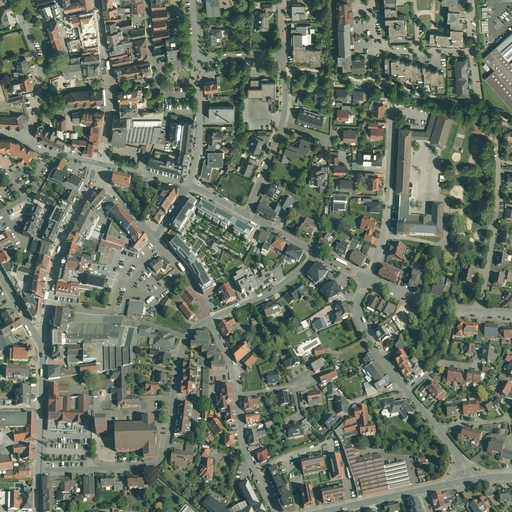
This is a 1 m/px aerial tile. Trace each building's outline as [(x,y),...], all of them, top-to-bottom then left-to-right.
[(76,0),(77,1),(75,1),(77,9),(93,6),(92,0),(76,0)] [(143,0),(132,2),(132,6),(132,12),(144,11),(143,0)] [(151,0),(152,10),(166,9),(165,4),(169,4),(168,0),(151,0)] [(206,0),(207,5),(208,5),(209,15),(208,15),(208,16),(220,15),(220,14),(219,14),(218,2),(225,2),(226,6),(232,3),(230,0),(206,0)] [(351,0),(340,1),(338,1),(339,9),(338,9),(338,14),(339,14),(339,21),(352,20),(352,13),(352,12),(352,9),(351,8),(351,0)] [(396,0),(391,0),(384,0),(385,16),(397,15),(396,0)] [(457,0),(441,0),(442,3),(449,3),(448,10),(460,11),(460,2),(457,2),(457,0)] [(70,2),(64,3),(65,9),(66,10),(67,10),(77,9),(75,1),(70,2)] [(56,2),(46,4),(49,16),(59,13),(56,2)] [(300,5),(292,5),(292,19),(300,19),(305,19),(305,4),(300,5)] [(117,5),(104,6),(105,14),(111,14),(111,12),(114,11),(114,13),(118,13),(119,13),(121,13),(121,7),(121,5),(117,5)] [(166,9),(152,10),(153,20),(168,18),(167,9),(166,9)] [(460,11),(448,10),(448,20),(451,21),(450,28),(462,29),(462,21),(459,21),(460,11)] [(94,11),(80,13),(82,24),(95,21),(94,11)] [(267,12),(257,12),(257,27),(260,27),(260,30),(267,30),(267,12)] [(119,14),(105,14),(105,22),(121,19),(121,16),(126,16),(126,13),(121,13),(119,13),(119,14)] [(397,15),(385,16),(386,20),(388,20),(390,37),(406,36),(405,20),(404,20),(403,15),(397,15)] [(131,18),(106,23),(107,31),(119,29),(121,29),(122,29),(133,27),(131,18)] [(165,19),(154,20),(155,29),(166,28),(165,19)] [(55,21),(46,24),(52,39),(60,36),(61,36),(58,29),(60,29),(57,22),(55,21)] [(95,21),(82,24),(74,25),(75,33),(79,32),(84,31),(97,28),(95,21)] [(351,51),(349,22),(337,22),(339,52),(351,51)] [(311,25),(297,25),(297,28),(291,29),(291,33),(293,33),(293,36),(291,36),(291,44),(293,44),(306,44),(306,33),(311,33),(311,25)] [(74,28),(64,30),(67,40),(81,38),(80,34),(76,35),(75,35),(74,28)] [(97,28),(84,31),(84,33),(85,37),(97,35),(97,28)] [(145,28),(131,31),(132,36),(133,39),(146,36),(145,28)] [(169,28),(152,30),(153,40),(170,37),(169,28)] [(450,35),(430,34),(429,45),(452,47),(452,44),(455,44),(456,43),(462,44),(463,34),(462,34),(463,29),(462,29),(450,28),(450,35)] [(119,29),(107,31),(109,42),(122,40),(122,39),(120,40),(120,37),(119,29)] [(128,34),(123,34),(122,31),(121,29),(119,29),(120,37),(123,37),(123,39),(124,39),(129,38),(128,34)] [(220,29),(206,30),(207,39),(208,39),(208,47),(216,46),(215,37),(221,36),(221,33),(221,32),(221,33),(220,29)] [(511,33),(497,47),(511,63),(511,61),(511,33)] [(85,37),(83,37),(85,46),(90,45),(98,44),(97,35),(85,37)] [(60,36),(52,39),(57,52),(63,50),(64,48),(60,36)] [(177,36),(166,38),(167,46),(168,57),(168,59),(181,57),(180,49),(179,49),(177,36)] [(81,38),(67,40),(69,48),(76,47),(82,47),(85,46),(83,37),(81,38)] [(142,44),(141,38),(145,37),(146,37),(134,39),(135,41),(136,47),(138,56),(138,58),(147,57),(147,47),(147,44),(143,45),(142,44)] [(164,38),(154,40),(155,47),(165,46),(164,38)] [(122,40),(109,42),(111,51),(125,49),(124,43),(123,44),(123,43),(125,42),(124,39),(123,39),(122,40)] [(98,44),(90,45),(90,46),(82,47),(82,49),(83,54),(92,53),(100,52),(98,44)] [(317,48),(309,48),(309,47),(306,48),(306,44),(293,44),(294,59),(311,59),(311,65),(321,65),(321,49),(317,49),(317,48)] [(167,46),(154,48),(156,59),(168,57),(167,46)] [(511,64),(511,63),(497,47),(483,59),(494,71),(485,79),(511,110),(511,64)] [(125,49),(111,51),(112,58),(128,55),(127,52),(128,52),(127,48),(125,49)] [(92,53),(85,55),(85,59),(83,59),(81,59),(82,62),(100,60),(100,52),(92,53)] [(351,54),(338,55),(338,63),(343,63),(343,69),(352,68),(351,59),(351,54)] [(128,55),(112,58),(113,65),(131,62),(130,55),(128,55)] [(360,57),(355,58),(355,59),(351,59),(352,68),(352,70),(356,70),(365,70),(365,58),(360,58),(360,57)] [(26,58),(16,60),(17,66),(18,66),(18,70),(17,71),(23,70),(28,69),(26,62),(25,59),(26,59),(26,58)] [(396,59),(391,60),(391,58),(385,58),(385,62),(385,72),(386,72),(386,70),(391,70),(391,71),(392,71),(392,73),(392,72),(398,72),(398,73),(398,75),(399,75),(399,74),(404,74),(404,75),(405,75),(405,77),(405,76),(411,76),(411,77),(411,79),(412,79),(412,78),(417,77),(417,79),(418,79),(417,67),(417,65),(412,65),(412,61),(409,62),(409,63),(404,64),(404,61),(399,62),(399,58),(396,58),(396,59)] [(82,62),(61,64),(66,78),(102,74),(100,60),(82,62)] [(466,61),(456,61),(456,66),(456,75),(457,75),(457,79),(467,78),(467,71),(468,71),(468,68),(467,68),(466,61)] [(149,63),(139,64),(142,75),(152,72),(150,64),(149,63)] [(139,64),(114,69),(116,79),(124,78),(124,76),(134,74),(134,76),(142,75),(139,64)] [(438,69),(435,69),(435,71),(430,71),(430,69),(425,69),(425,65),(422,65),(422,67),(417,67),(418,79),(418,81),(424,81),(424,83),(431,83),(431,85),(437,84),(437,87),(444,86),(443,73),(438,73),(438,69)] [(28,114),(23,94),(8,97),(1,69),(0,68),(0,125),(9,126),(14,126),(14,125),(15,127),(19,126),(24,125),(26,121),(27,119),(28,118),(29,116),(28,114)] [(29,77),(19,78),(19,79),(20,83),(21,89),(31,87),(29,77)] [(467,78),(457,79),(457,83),(456,83),(457,92),(458,96),(463,96),(468,96),(468,89),(469,89),(469,85),(468,85),(467,79),(467,78)] [(276,98),(275,82),(262,82),(262,80),(251,80),(251,88),(248,88),(248,97),(262,97),(262,100),(268,100),(268,101),(269,102),(271,102),(272,101),(272,99),(276,98)] [(217,81),(204,82),(206,98),(209,98),(212,97),(212,96),(211,92),(218,91),(217,81)] [(141,86),(118,92),(119,97),(119,98),(120,98),(121,98),(121,100),(120,100),(121,105),(120,105),(121,108),(121,114),(138,113),(137,99),(142,99),(141,86)] [(325,87),(312,86),(311,100),(316,100),(316,96),(324,97),(325,87)] [(103,89),(71,91),(71,93),(65,93),(66,106),(84,105),(103,104),(103,100),(103,89)] [(355,90),(347,89),(347,90),(347,91),(347,90),(347,94),(353,94),(353,102),(359,103),(359,100),(363,100),(364,91),(356,91),(356,93),(355,93),(355,90)] [(347,90),(337,90),(336,99),(347,100),(347,94),(347,91),(347,90)] [(305,99),(299,97),(297,104),(303,106),(305,99)] [(380,105),(374,105),(373,115),(383,115),(384,105),(380,105)] [(234,106),(209,106),(209,119),(234,119),(234,106)] [(311,113),(300,110),(297,120),(312,125),(320,128),(323,117),(313,114),(312,116),(310,116),(311,113)] [(342,110),(341,110),(341,111),(338,111),(337,120),(343,120),(343,121),(345,121),(348,118),(348,111),(342,110)] [(453,114),(440,110),(439,113),(433,111),(426,132),(421,132),(421,136),(424,136),(424,139),(431,139),(430,142),(443,146),(453,114)] [(82,111),(73,112),(73,119),(81,120),(82,111)] [(92,112),(82,111),(81,120),(81,121),(91,123),(93,123),(94,113),(92,113),(92,112)] [(104,113),(94,111),(94,113),(93,123),(92,124),(101,125),(102,126),(104,113)] [(127,116),(117,117),(115,127),(148,126),(148,121),(132,121),(132,116),(127,116)] [(53,132),(44,128),(43,124),(38,125),(34,133),(34,135),(35,137),(36,138),(37,139),(43,142),(42,142),(48,145),(53,147),(54,147),(59,149),(62,150),(64,143),(65,137),(65,117),(56,120),(56,133),(53,132)] [(184,121),(182,121),(182,120),(177,120),(172,120),(172,122),(171,121),(171,124),(172,124),(171,131),(170,131),(170,134),(171,134),(170,141),(173,142),(173,143),(179,144),(180,140),(182,141),(181,148),(180,148),(180,149),(190,151),(191,149),(192,149),(192,146),(191,146),(192,139),(193,139),(193,137),(192,137),(192,135),(193,135),(194,132),(193,132),(193,125),(194,125),(195,123),(194,123),(194,121),(184,120),(184,121)] [(92,124),(92,127),(90,137),(94,138),(94,141),(99,141),(101,125),(92,124)] [(485,128),(473,124),(471,131),(483,134),(483,135),(483,134),(485,128)] [(148,126),(115,127),(114,130),(115,130),(114,136),(113,141),(113,143),(114,143),(114,144),(114,142),(124,144),(125,141),(134,142),(134,141),(141,142),(142,141),(152,143),(153,136),(157,137),(161,126),(157,126),(148,126)] [(377,128),(371,128),(371,137),(375,138),(376,139),(378,139),(379,138),(382,138),(383,128),(377,128)] [(410,128),(400,128),(397,191),(400,191),(400,195),(408,196),(408,194),(408,184),(410,138),(414,138),(414,135),(419,135),(419,132),(420,132),(419,131),(411,131),(410,128)] [(348,131),(344,130),(343,141),(355,141),(356,131),(351,131),(351,130),(348,130),(348,131)] [(221,131),(213,131),(212,133),(209,132),(209,135),(208,135),(208,137),(208,142),(209,142),(216,143),(217,143),(218,139),(217,139),(217,137),(221,138),(221,131)] [(257,138),(254,137),(251,145),(250,145),(251,146),(250,147),(255,149),(254,150),(258,152),(260,150),(259,148),(259,147),(259,146),(261,147),(261,146),(260,146),(261,146),(261,145),(261,144),(262,144),(263,141),(263,140),(257,138)] [(16,142),(13,140),(9,138),(4,140),(4,138),(0,138),(0,148),(1,149),(1,150),(6,149),(6,150),(14,154),(14,153),(18,155),(17,156),(27,162),(33,150),(29,148),(27,147),(26,147),(24,146),(25,145),(20,142),(20,143),(16,141),(16,142)] [(299,145),(292,148),(291,148),(289,147),(290,144),(286,146),(284,152),(278,159),(288,162),(289,160),(292,159),(291,158),(296,156),(297,152),(304,155),(307,146),(313,148),(315,143),(301,139),(299,145)] [(99,142),(89,141),(89,145),(86,144),(85,148),(84,148),(83,153),(97,155),(99,142)] [(71,144),(64,143),(62,150),(69,152),(71,144)] [(173,151),(172,151),(170,148),(165,150),(165,152),(179,156),(179,152),(173,151)] [(208,149),(207,149),(206,152),(207,153),(207,159),(205,159),(205,160),(201,176),(206,178),(206,179),(210,180),(209,180),(213,165),(213,163),(217,163),(218,165),(222,165),(222,158),(223,158),(223,152),(222,152),(222,151),(217,151),(217,152),(213,152),(213,149),(208,149)] [(165,152),(156,150),(153,156),(149,166),(150,168),(179,175),(180,174),(181,176),(183,174),(184,175),(186,174),(185,173),(187,172),(186,170),(187,166),(189,165),(188,164),(188,162),(190,161),(189,159),(189,158),(190,157),(190,155),(179,152),(179,156),(165,152)] [(382,154),(359,153),(359,164),(381,165),(382,154)] [(83,184),(62,174),(66,163),(58,160),(52,171),(48,179),(78,193),(83,184)] [(248,162),(244,160),(241,167),(242,167),(241,172),(249,175),(253,164),(248,162)] [(321,169),(312,169),(312,177),(311,177),(311,183),(318,183),(318,190),(324,190),(323,190),(324,187),(325,187),(325,180),(324,180),(325,173),(321,173),(321,169)] [(131,178),(116,175),(112,176),(111,183),(113,186),(128,190),(131,178)] [(374,177),(369,177),(369,180),(368,180),(368,183),(369,183),(368,188),(377,188),(378,181),(378,178),(374,177)] [(351,181),(341,180),(340,190),(341,191),(345,191),(345,190),(351,190),(351,185),(351,181)] [(178,190),(164,186),(162,193),(168,195),(176,198),(178,190)] [(276,189),(267,186),(266,190),(264,195),(272,198),(276,189)] [(86,205),(71,236),(84,239),(84,240),(88,241),(90,238),(93,232),(99,218),(101,219),(102,215),(103,213),(101,212),(104,209),(106,210),(110,214),(114,210),(110,206),(114,203),(103,190),(101,189),(100,190),(99,191),(89,202),(87,204),(86,205)] [(161,192),(154,190),(152,196),(159,198),(161,192)] [(76,197),(67,193),(67,192),(66,193),(64,197),(62,202),(71,207),(71,206),(76,198),(76,197)] [(59,205),(47,199),(47,200),(37,195),(35,201),(54,211),(56,211),(59,205)] [(176,198),(168,195),(167,198),(162,195),(160,198),(172,205),(176,198)] [(443,204),(433,203),(433,218),(419,218),(409,218),(410,196),(408,196),(400,195),(398,223),(397,223),(397,235),(403,235),(441,236),(443,204)] [(272,210),(267,219),(274,222),(281,211),(288,215),(295,203),(284,196),(279,205),(279,204),(274,211),(272,210)] [(160,198),(159,197),(154,206),(159,209),(166,214),(172,205),(160,198)] [(175,221),(170,229),(171,230),(180,236),(197,211),(202,202),(193,197),(176,221),(175,221)] [(339,198),(334,197),(334,198),(333,203),(334,203),(334,205),(333,205),(333,212),(333,210),(338,210),(338,211),(345,211),(345,204),(347,204),(347,198),(339,198)] [(259,204),(261,205),(266,207),(269,201),(262,198),(259,204)] [(54,211),(35,201),(27,216),(29,217),(48,225),(54,211)] [(212,220),(217,211),(202,202),(197,211),(212,220)] [(372,202),(367,202),(367,206),(370,206),(370,213),(379,213),(380,202),(372,202)] [(71,208),(60,203),(59,204),(59,205),(56,211),(66,217),(70,209),(71,208)] [(257,214),(267,219),(272,210),(266,207),(261,205),(257,214)] [(159,209),(154,206),(150,213),(146,218),(150,221),(151,220),(158,225),(165,215),(158,211),(159,209)] [(137,226),(131,220),(131,221),(118,207),(114,210),(110,214),(109,215),(112,218),(110,227),(109,227),(107,236),(103,236),(101,242),(104,243),(123,248),(125,249),(126,249),(131,244),(133,246),(129,251),(138,254),(148,241),(136,227),(137,226)] [(56,211),(54,211),(48,225),(60,230),(66,217),(56,211)] [(233,220),(217,211),(212,220),(228,229),(229,227),(233,220)] [(48,225),(29,217),(29,220),(22,235),(33,239),(41,242),(53,246),(57,236),(60,230),(48,225)] [(373,220),(364,217),(363,220),(364,221),(363,227),(366,228),(366,231),(368,231),(367,235),(371,236),(372,233),(373,233),(376,222),(373,221),(373,220)] [(315,224),(307,219),(303,227),(302,226),(302,228),(301,230),(306,233),(312,236),(316,227),(317,228),(318,224),(316,223),(315,224)] [(238,223),(233,220),(229,227),(235,230),(238,223)] [(0,222),(0,257),(16,249),(14,245),(14,244),(14,243),(8,233),(6,234),(0,222)] [(235,230),(234,232),(251,242),(257,231),(249,227),(248,228),(238,223),(235,230)] [(165,239),(170,246),(178,239),(180,236),(171,230),(165,239)] [(234,233),(228,230),(225,236),(230,239),(234,233)] [(103,236),(93,232),(90,238),(95,239),(101,242),(103,236)] [(263,233),(259,241),(260,241),(259,242),(263,244),(264,243),(266,244),(270,236),(263,233)] [(511,235),(502,233),(502,234),(503,234),(502,237),(501,237),(500,245),(510,247),(511,235)] [(329,236),(325,234),(322,238),(318,245),(327,252),(336,238),(335,237),(333,240),(332,239),(331,240),(328,238),(329,236)] [(367,235),(366,235),(364,241),(371,243),(373,237),(371,236),(367,235)] [(84,239),(71,236),(66,245),(77,248),(81,249),(82,246),(84,240),(84,239)] [(266,244),(262,251),(268,254),(272,248),(271,248),(276,239),(270,236),(266,244)] [(95,239),(90,238),(88,241),(84,240),(82,246),(91,249),(93,243),(95,239)] [(41,242),(33,239),(29,256),(37,258),(39,259),(49,261),(50,257),(51,254),(52,251),(53,246),(41,242)] [(195,258),(178,239),(170,246),(169,247),(175,254),(176,253),(187,265),(195,258)] [(286,245),(276,239),(271,248),(272,248),(275,250),(275,251),(278,253),(278,251),(282,253),(286,245)] [(357,241),(351,252),(354,253),(354,252),(360,242),(357,241)] [(123,248),(104,243),(101,242),(100,245),(106,247),(111,249),(122,252),(123,248)] [(212,248),(218,252),(221,246),(215,243),(212,248)] [(336,253),(346,258),(349,251),(351,247),(343,243),(341,247),(340,246),(336,253)] [(371,247),(366,244),(362,252),(367,255),(371,247)] [(77,248),(66,245),(62,260),(85,263),(93,264),(93,256),(88,256),(88,258),(74,256),(74,254),(75,254),(77,248)] [(100,264),(106,247),(100,245),(97,253),(101,254),(98,264),(100,264)] [(397,246),(393,245),(392,249),(391,249),(390,252),(391,253),(389,257),(393,258),(402,261),(406,249),(397,246)] [(100,264),(100,265),(107,266),(111,249),(106,247),(100,264)] [(295,249),(290,247),(286,255),(284,259),(284,260),(289,262),(290,260),(291,260),(291,259),(298,262),(300,258),(301,258),(303,254),(295,250),(295,249)] [(16,250),(0,257),(0,264),(1,266),(17,257),(18,254),(16,250)] [(195,258),(187,265),(191,269),(199,262),(206,257),(202,252),(195,258)] [(366,258),(354,252),(354,253),(350,261),(356,264),(356,265),(361,268),(364,262),(363,261),(365,258),(366,259),(366,258)] [(508,256),(499,255),(497,266),(506,267),(508,256)] [(25,270),(15,267),(17,257),(1,266),(19,297),(30,299),(31,299),(42,302),(45,276),(35,273),(34,272),(25,270)] [(37,259),(30,257),(28,266),(35,267),(37,268),(39,259),(37,258),(37,259)] [(170,265),(161,258),(157,264),(155,263),(150,267),(153,270),(156,274),(162,269),(165,271),(170,265)] [(49,261),(39,259),(37,268),(36,272),(46,274),(49,261)] [(62,260),(63,260),(63,262),(64,262),(63,264),(63,265),(63,267),(62,267),(61,271),(60,271),(72,274),(75,274),(83,276),(85,263),(62,260)] [(207,276),(199,262),(191,269),(198,281),(207,276)] [(276,269),(273,270),(276,276),(284,272),(280,264),(275,267),(276,269)] [(314,266),(309,272),(310,272),(308,274),(319,284),(321,282),(322,282),(326,277),(328,274),(317,264),(314,267),(314,266)] [(418,266),(412,264),(410,273),(413,273),(413,271),(415,272),(415,270),(416,271),(418,266)] [(390,269),(384,266),(381,272),(380,276),(384,278),(389,280),(390,281),(394,283),(396,279),(397,279),(400,273),(393,270),(393,269),(390,268),(390,269)] [(249,268),(244,271),(247,276),(252,274),(249,268)] [(267,270),(261,273),(262,276),(261,276),(263,279),(262,279),(262,280),(258,282),(261,287),(262,290),(271,286),(269,283),(272,281),(270,277),(271,276),(267,270)] [(416,271),(415,270),(415,272),(413,271),(413,273),(409,284),(411,285),(410,287),(419,290),(420,287),(420,286),(424,274),(420,273),(420,272),(416,271)] [(60,271),(58,282),(66,284),(71,285),(72,277),(72,274),(60,271)] [(247,276),(244,271),(236,275),(238,278),(234,280),(235,283),(237,282),(239,285),(238,286),(241,291),(244,290),(245,292),(253,288),(254,291),(261,287),(258,282),(256,278),(250,281),(247,276)] [(469,272),(464,271),(461,283),(472,285),(474,274),(469,272)] [(455,275),(449,273),(446,283),(452,285),(455,275)] [(504,276),(495,274),(494,278),(495,279),(494,285),(502,286),(504,276)] [(88,275),(86,286),(88,287),(103,290),(105,278),(88,275)] [(207,276),(198,281),(201,287),(200,288),(204,295),(214,290),(207,276)] [(71,285),(58,282),(56,292),(69,294),(70,289),(71,285)] [(331,284),(325,287),(325,288),(323,289),(325,292),(323,292),(327,300),(329,299),(330,302),(332,301),(333,301),(339,298),(342,296),(335,282),(331,284)] [(441,287),(433,284),(431,293),(442,297),(445,288),(445,286),(442,285),(441,287)] [(222,289),(219,291),(226,304),(236,299),(229,285),(222,289)] [(300,285),(295,289),(295,288),(291,291),(292,292),(289,294),(294,300),(295,301),(298,298),(300,301),(304,297),(302,295),(306,292),(300,285)] [(182,295),(189,305),(197,299),(189,289),(182,295)] [(289,293),(283,298),(287,303),(288,306),(294,300),(289,294),(289,293)] [(42,302),(31,299),(30,299),(19,297),(25,307),(24,308),(32,321),(33,320),(34,322),(35,322),(37,322),(38,322),(39,321),(40,319),(42,302)] [(172,302),(165,298),(160,306),(167,310),(172,302)] [(376,299),(373,298),(370,303),(368,307),(374,310),(379,302),(376,300),(376,299)] [(283,299),(278,302),(281,307),(287,303),(283,299)] [(383,302),(379,300),(379,302),(374,310),(374,311),(375,309),(381,313),(385,305),(382,303),(383,302)] [(68,311),(56,310),(53,333),(53,334),(119,335),(121,327),(140,330),(140,326),(144,303),(130,301),(127,319),(122,318),(122,319),(68,316),(68,311)] [(270,304),(261,307),(266,319),(280,313),(275,302),(270,305),(270,304)] [(346,303),(336,307),(338,312),(330,315),(333,321),(341,318),(350,314),(346,303)] [(381,313),(380,313),(381,314),(381,312),(387,315),(387,316),(388,314),(392,308),(389,306),(389,305),(386,303),(385,305),(381,313)] [(189,320),(195,316),(185,304),(179,308),(189,320)] [(413,313),(401,309),(397,320),(396,320),(401,327),(403,330),(413,313)] [(10,312),(2,317),(7,326),(15,321),(10,312)] [(413,313),(403,330),(405,332),(406,332),(415,315),(413,313)] [(254,318),(251,320),(254,327),(260,324),(255,314),(252,315),(254,318)] [(227,322),(218,326),(225,338),(233,334),(230,327),(235,324),(232,319),(227,322)] [(7,326),(0,330),(0,331),(0,332),(3,337),(15,330),(21,326),(17,320),(7,326)] [(320,320),(314,323),(315,324),(317,329),(318,332),(324,329),(320,320)] [(309,327),(305,321),(301,324),(302,327),(304,329),(309,327)] [(464,323),(458,322),(457,328),(458,328),(458,330),(457,330),(456,336),(461,337),(462,336),(464,336),(464,334),(477,335),(477,330),(478,325),(465,324),(464,324),(464,323)] [(140,330),(139,337),(155,339),(156,334),(151,334),(152,328),(140,326),(140,330)] [(53,334),(52,334),(52,348),(62,348),(64,348),(67,348),(67,357),(82,358),(82,363),(95,362),(95,367),(96,373),(106,372),(107,372),(123,367),(131,365),(134,364),(139,337),(140,330),(121,327),(119,335),(53,334)] [(386,332),(383,327),(374,332),(381,343),(390,338),(386,332)] [(401,327),(395,331),(397,333),(399,336),(405,332),(403,330),(401,327)] [(511,328),(503,329),(504,336),(504,339),(505,339),(511,338),(511,328)] [(395,334),(391,329),(386,332),(389,338),(391,337),(395,334)] [(3,337),(0,332),(0,352),(8,348),(8,350),(10,350),(10,349),(12,350),(12,349),(13,349),(13,348),(7,339),(13,335),(16,333),(15,330),(3,337)] [(159,332),(159,335),(156,334),(155,339),(154,347),(173,350),(175,338),(169,337),(170,334),(159,332)] [(216,349),(210,349),(210,344),(211,344),(211,339),(209,338),(209,333),(204,333),(197,333),(196,338),(195,338),(195,343),(191,343),(191,349),(202,349),(202,354),(207,354),(207,360),(213,360),(213,364),(212,364),(211,369),(225,370),(225,364),(220,364),(220,360),(221,360),(221,355),(216,354),(216,349)] [(317,335),(307,339),(311,348),(321,344),(317,335)] [(243,341),(232,352),(237,364),(241,360),(252,350),(248,346),(243,341)] [(404,348),(399,341),(395,347),(399,353),(394,357),(396,359),(394,361),(394,362),(396,365),(396,364),(400,369),(409,362),(405,355),(406,355),(403,351),(403,349),(404,348)] [(364,343),(356,348),(362,357),(370,353),(364,343)] [(473,346),(466,345),(464,356),(472,357),(473,349),(474,347),(473,346)] [(22,349),(18,349),(18,348),(18,349),(13,348),(13,349),(12,349),(12,350),(10,349),(10,350),(9,361),(17,361),(18,361),(22,361),(22,362),(23,362),(23,361),(27,361),(28,356),(31,357),(31,351),(28,351),(28,347),(27,346),(23,346),(22,349)] [(490,348),(485,347),(484,356),(483,358),(488,358),(487,361),(493,362),(494,351),(490,350),(490,348)] [(62,348),(52,348),(52,354),(51,355),(51,357),(52,358),(56,358),(56,361),(62,361),(62,358),(62,352),(62,348)] [(353,351),(346,352),(347,357),(343,358),(343,361),(355,359),(353,351)] [(293,352),(286,356),(287,359),(283,362),(287,369),(292,366),(292,367),(299,363),(293,352)] [(251,354),(242,363),(248,369),(257,360),(251,354)] [(170,356),(160,355),(158,365),(168,367),(169,364),(170,360),(170,356)] [(371,355),(362,360),(367,368),(377,363),(371,355)] [(400,369),(399,369),(405,378),(412,373),(417,376),(425,368),(415,358),(409,362),(400,369)] [(319,359),(316,361),(315,359),(309,362),(309,363),(309,364),(314,372),(324,366),(319,359)] [(95,362),(82,363),(83,367),(79,368),(79,367),(63,369),(63,368),(62,367),(60,367),(60,368),(60,378),(81,376),(87,375),(96,373),(95,367),(95,362)] [(377,363),(367,368),(365,369),(367,370),(370,375),(374,380),(370,383),(372,385),(377,392),(378,392),(390,382),(380,368),(377,363)] [(193,364),(190,364),(190,365),(184,364),(184,370),(186,370),(186,372),(184,372),(184,375),(185,375),(185,379),(184,379),(184,383),(182,383),(182,386),(185,386),(184,389),(182,389),(181,394),(188,394),(188,395),(191,395),(191,394),(195,394),(196,386),(195,386),(195,380),(197,380),(197,367),(197,366),(193,366),(193,364)] [(131,365),(123,367),(123,370),(126,369),(127,374),(132,374),(131,365)] [(123,367),(107,372),(107,375),(110,375),(110,380),(117,380),(118,391),(110,391),(111,395),(111,400),(118,400),(118,407),(122,407),(122,408),(128,408),(128,407),(140,406),(139,398),(127,399),(127,397),(127,374),(126,369),(123,370),(123,367)] [(28,369),(6,368),(5,379),(28,380),(28,369)] [(60,368),(48,368),(48,380),(60,378),(60,368)] [(456,371),(449,369),(448,375),(447,381),(454,382),(456,371)] [(462,372),(456,371),(454,382),(460,383),(461,375),(462,372)] [(326,373),(323,375),(318,377),(320,381),(320,380),(322,385),(323,384),(323,385),(327,384),(327,383),(328,383),(328,382),(331,381),(331,380),(331,378),(336,377),(334,372),(327,374),(326,373)] [(467,376),(466,383),(467,383),(473,384),(474,373),(468,372),(467,376)] [(267,375),(268,380),(268,384),(279,382),(278,373),(267,375)] [(478,373),(474,373),(473,384),(479,385),(481,374),(479,373),(478,373)] [(166,375),(155,374),(155,377),(157,377),(157,384),(158,384),(165,385),(166,375)] [(511,381),(505,377),(502,382),(504,383),(510,386),(511,381)] [(426,390),(431,395),(438,387),(433,382),(430,385),(426,390)] [(157,384),(147,383),(146,386),(142,386),(142,390),(146,390),(146,393),(157,394),(157,391),(158,391),(159,388),(157,388),(158,384),(157,384)] [(338,389),(332,383),(327,388),(327,396),(335,396),(335,392),(338,389)] [(510,386),(504,383),(499,393),(502,395),(506,397),(509,391),(511,386),(510,386)] [(62,386),(48,385),(48,399),(58,400),(58,391),(62,391),(62,386)] [(372,385),(365,387),(367,395),(377,392),(372,385)] [(234,409),(230,410),(226,411),(226,409),(227,409),(227,404),(234,402),(232,386),(221,387),(222,397),(217,399),(218,410),(219,410),(219,412),(223,412),(223,414),(225,414),(226,422),(232,421),(232,423),(235,422),(235,421),(236,421),(234,409)] [(26,387),(15,392),(15,402),(15,408),(30,408),(29,408),(29,402),(34,402),(35,400),(35,397),(34,395),(29,395),(29,389),(26,387)] [(438,387),(431,395),(436,399),(442,393),(443,392),(438,387)] [(308,394),(307,394),(308,399),(308,402),(308,404),(309,403),(309,406),(321,404),(319,392),(308,394)] [(288,394),(278,396),(279,402),(280,407),(290,405),(289,398),(288,394)] [(93,398),(64,400),(58,400),(48,399),(47,422),(56,422),(56,425),(57,425),(59,427),(65,427),(66,425),(67,425),(72,425),(74,427),(80,427),(81,426),(82,426),(84,426),(87,423),(87,422),(88,407),(94,406),(93,398)] [(406,402),(394,404),(393,398),(379,400),(381,410),(391,408),(391,415),(400,413),(406,421),(415,415),(407,405),(406,402)] [(495,398),(490,402),(494,409),(495,410),(501,406),(500,404),(495,398)] [(258,399),(243,401),(245,412),(254,410),(253,405),(259,405),(258,399)] [(346,400),(336,401),(337,415),(347,414),(346,400)] [(483,404),(482,405),(486,410),(489,413),(494,409),(490,402),(488,400),(483,404)] [(451,405),(451,406),(447,407),(447,410),(447,412),(447,413),(447,415),(448,416),(452,416),(453,415),(456,415),(455,411),(455,402),(452,402),(453,405),(451,405)] [(192,405),(179,404),(178,417),(181,418),(181,422),(177,421),(177,423),(176,423),(174,436),(189,438),(191,423),(190,423),(191,419),(192,405)] [(355,416),(346,419),(342,424),(334,432),(334,433),(335,432),(336,435),(339,439),(357,437),(361,436),(375,434),(374,425),(368,426),(366,407),(359,408),(354,410),(355,416)] [(25,415),(0,415),(0,428),(25,428),(25,434),(20,434),(20,433),(13,434),(14,442),(25,440),(25,441),(35,441),(36,415),(25,414),(25,415)] [(259,416),(246,417),(247,424),(253,424),(253,422),(259,421),(259,416)] [(329,416),(322,424),(327,428),(328,429),(329,429),(335,422),(329,416)] [(143,426),(107,427),(107,424),(96,424),(96,435),(107,435),(107,434),(115,434),(116,452),(144,452),(144,459),(155,458),(155,451),(156,451),(156,445),(156,443),(157,441),(157,438),(157,436),(156,434),(155,432),(155,425),(154,425),(154,419),(143,419),(143,426)] [(307,419),(301,423),(301,424),(303,434),(307,431),(306,430),(312,427),(307,419)] [(217,420),(208,426),(216,436),(224,430),(217,420)] [(270,421),(264,423),(266,429),(272,426),(270,421)] [(296,424),(291,425),(292,425),(287,426),(289,438),(294,437),(294,436),(303,434),(301,424),(296,425),(296,424)] [(471,430),(464,428),(462,435),(460,434),(459,437),(461,438),(460,442),(466,444),(467,442),(472,443),(471,446),(472,444),(478,445),(479,441),(479,442),(482,432),(474,430),(475,429),(472,428),(471,430)] [(257,431),(247,433),(250,446),(260,444),(258,437),(266,435),(265,430),(257,431)] [(213,440),(206,434),(202,439),(206,442),(210,445),(213,440)] [(234,437),(225,437),(225,438),(224,439),(224,443),(226,442),(226,447),(235,446),(234,437)] [(357,437),(339,439),(343,448),(344,452),(353,451),(352,446),(359,443),(357,437)] [(497,441),(492,439),(490,446),(489,446),(487,453),(491,454),(492,451),(501,454),(502,450),(503,450),(503,447),(504,444),(497,442),(497,441)] [(23,446),(13,448),(14,456),(23,454),(23,446)] [(34,446),(24,446),(23,446),(23,454),(23,460),(24,460),(33,460),(34,460),(34,446)] [(265,449),(255,453),(259,461),(261,464),(263,462),(265,463),(267,462),(267,460),(266,457),(268,456),(265,449)] [(511,452),(503,450),(502,450),(501,454),(500,457),(511,460),(511,452)] [(353,451),(344,452),(350,468),(347,468),(349,479),(353,478),(358,497),(389,491),(383,466),(382,458),(381,458),(380,455),(373,456),(372,455),(370,456),(369,456),(368,457),(366,457),(365,457),(363,457),(363,459),(355,461),(353,451)] [(184,453),(181,453),(181,454),(175,454),(175,457),(172,457),(171,462),(176,463),(176,465),(178,466),(178,467),(187,468),(187,463),(187,462),(188,462),(193,462),(193,455),(184,454),(184,453)] [(340,453),(322,457),(324,468),(303,472),(304,475),(328,470),(330,480),(334,480),(329,458),(340,456),(340,453)] [(340,456),(329,458),(334,480),(345,477),(340,456)] [(8,457),(0,458),(0,471),(2,471),(2,472),(7,471),(7,470),(10,470),(9,465),(8,457)] [(322,457),(301,461),(303,472),(324,468),(322,457)] [(212,460),(204,459),(204,467),(201,466),(200,476),(202,476),(202,478),(204,479),(204,480),(205,480),(204,482),(205,483),(206,484),(207,484),(208,483),(208,482),(209,480),(209,481),(210,479),(212,480),(213,467),(212,466),(212,460)] [(405,462),(383,466),(389,491),(410,486),(405,462)] [(287,490),(275,467),(268,470),(279,494),(278,494),(280,499),(281,499),(283,502),(281,503),(284,510),(294,509),(292,495),(288,497),(285,492),(287,490)] [(70,479),(62,479),(62,488),(56,489),(56,490),(53,490),(53,494),(54,494),(75,494),(75,484),(75,479),(75,476),(70,476),(70,479)] [(144,477),(128,478),(128,488),(139,488),(139,489),(144,489),(144,477)] [(114,478),(102,479),(102,478),(101,478),(102,488),(102,487),(114,487),(115,487),(114,483),(115,483),(115,478),(114,478)] [(62,479),(43,480),(43,494),(53,494),(53,490),(56,490),(56,489),(62,488),(62,479)] [(94,479),(84,479),(84,482),(86,482),(86,494),(85,494),(85,496),(94,496),(94,479)] [(228,511),(210,497),(209,500),(203,506),(209,511),(264,511),(262,507),(261,507),(249,482),(239,487),(246,503),(228,511)] [(315,506),(311,488),(301,490),(304,508),(315,506)] [(343,488),(321,492),(323,503),(345,499),(343,488)] [(24,499),(19,498),(19,493),(8,493),(8,506),(7,511),(8,511),(15,511),(16,511),(18,511),(19,511),(31,511),(32,504),(32,499),(32,489),(32,490),(30,490),(30,489),(29,489),(29,490),(26,490),(26,494),(24,494),(24,499)] [(509,492),(503,492),(503,493),(498,493),(499,498),(500,498),(500,503),(506,503),(511,503),(511,494),(509,495),(509,492)] [(441,493),(431,496),(433,504),(443,501),(442,498),(441,494),(441,493)] [(53,511),(53,494),(43,494),(43,511),(53,511)] [(484,498),(477,502),(478,503),(476,504),(475,502),(470,505),(474,511),(484,511),(490,508),(484,498)] [(421,511),(417,499),(407,501),(411,511),(409,511),(421,511)] [(443,501),(433,504),(434,507),(436,511),(445,508),(450,506),(448,502),(444,503),(443,501)] [(398,503),(383,506),(384,511),(394,511),(400,511),(398,503)]
